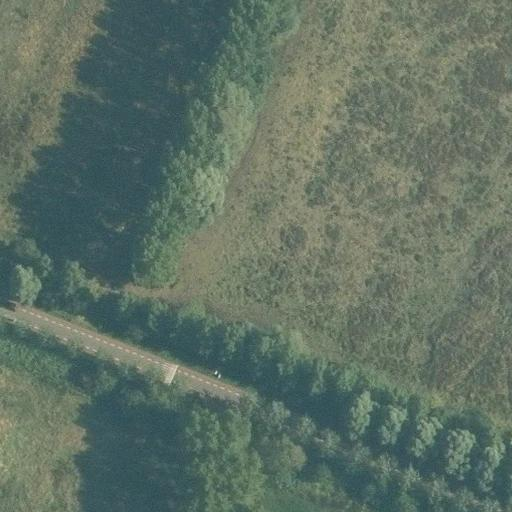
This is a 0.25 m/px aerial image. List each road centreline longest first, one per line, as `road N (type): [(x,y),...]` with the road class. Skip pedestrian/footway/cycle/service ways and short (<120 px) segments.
road 1 (tertiary): [(511,511),(0,307)]
road 2 (track): [(204,391),(215,511)]
